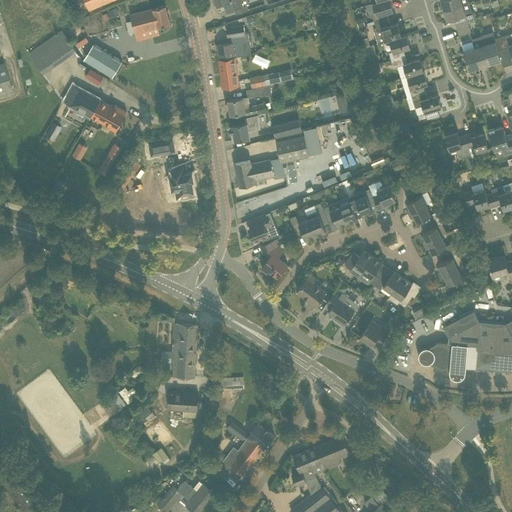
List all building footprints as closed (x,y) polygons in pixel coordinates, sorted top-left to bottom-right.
[(85,0),(90,9),(110,0),(85,0)] [(234,8),(236,13),(248,9),(246,4),(249,3),(248,0),(223,0),(227,10),(234,8)] [(388,2),(387,0),(380,0),(378,1),(373,2),(368,4),(375,23),(388,19),(386,13),(393,10),(390,1),(388,2)] [(440,0),(444,10),(469,2),(468,0),(440,0)] [(472,12),(469,2),(444,10),(447,20),(454,18),(455,24),(468,20),(476,18),(474,11),(472,12)] [(136,32),(170,23),(165,5),(131,14),(136,32)] [(118,13),(116,7),(108,11),(110,17),(118,13)] [(375,23),(376,27),(373,28),(378,43),(390,39),(399,36),(398,32),(400,32),(397,23),(390,25),(388,19),(375,23)] [(455,24),(457,30),(470,26),(468,20),(455,24)] [(217,45),(219,59),(235,57),(241,56),(241,55),(245,55),(244,43),(250,42),(248,33),(245,33),(244,24),(226,26),(227,37),(231,36),(232,43),(217,45)] [(471,32),(470,26),(457,30),(459,35),(471,32)] [(77,51),(62,30),(29,53),(44,73),(77,51)] [(391,60),(405,55),(403,49),(408,48),(406,44),(409,43),(406,34),(399,36),(390,39),(393,51),(389,52),(391,60)] [(511,37),(511,34),(500,37),(504,49),(510,47),(511,55),(511,37)] [(498,51),(504,49),(500,37),(495,39),(495,41),(485,45),(490,63),(501,60),(498,51)] [(122,61),(93,43),(84,59),(113,77),(122,61)] [(485,45),(474,48),(480,66),(490,63),(485,45)] [(480,66),(474,48),(464,51),(469,70),(480,66)] [(408,76),(424,71),(421,62),(419,63),(417,58),(407,61),(405,55),(391,60),(394,67),(404,64),(408,76)] [(235,57),(219,59),(223,87),(239,85),(235,57)] [(0,96),(14,93),(3,62),(0,63),(0,96)] [(374,66),(376,75),(382,73),(380,64),(374,66)] [(90,68),(85,77),(98,84),(103,76),(90,68)] [(410,87),(412,95),(425,91),(423,85),(425,84),(424,80),(426,79),(424,71),(408,76),(411,87),(410,87)] [(275,82),(273,72),(264,74),(249,77),(251,88),(274,82),(275,82)] [(109,127),(116,131),(127,111),(114,104),(113,106),(74,85),(65,101),(104,122),(105,121),(111,124),(109,127)] [(258,96),(272,94),(270,85),(257,87),(257,88),(246,90),(247,97),(242,98),(242,97),(228,99),(231,114),(244,112),(245,117),(267,111),(265,102),(251,106),(252,110),(250,111),(248,97),(258,95),(258,96)] [(425,91),(412,95),(415,104),(422,102),(425,112),(428,111),(436,108),(441,107),(438,98),(436,99),(435,94),(427,97),(425,91)] [(396,101),(388,103),(390,109),(398,107),(396,101)] [(439,115),(436,108),(428,111),(430,118),(439,115)] [(259,128),(257,114),(245,117),(246,123),(230,125),(231,127),(230,127),(231,133),(233,140),(250,137),(249,130),(259,128)] [(330,129),(344,124),(342,118),(328,124),(330,129)] [(273,126),(275,137),(302,131),(299,120),(273,126)] [(46,135),(54,140),(62,127),(53,122),(46,135)] [(511,137),(507,139),(503,126),(488,131),(494,149),(502,147),(504,154),(511,151),(511,137)] [(469,147),(465,135),(459,137),(457,131),(453,132),(452,131),(445,133),(446,134),(445,135),(450,150),(456,148),(459,158),(465,156),(467,161),(473,159),(469,147)] [(479,151),(488,147),(484,132),(472,136),(471,133),(465,135),(469,147),(471,146),(474,156),(480,154),(479,151)] [(304,133),(276,140),(281,162),(309,155),(304,133)] [(172,137),(149,142),(151,155),(175,151),(172,137)] [(79,142),(71,154),(80,159),(88,147),(79,142)] [(99,171),(106,175),(122,147),(114,143),(99,171)] [(407,166),(402,156),(391,161),(395,171),(407,166)] [(132,158),(127,165),(135,171),(137,172),(142,165),(132,158)] [(274,175),(271,159),(251,164),(250,160),(235,163),(240,186),(255,183),(254,179),(274,175)] [(175,188),(177,198),(195,195),(192,180),(194,180),(192,171),(187,172),(185,163),(172,165),(173,175),(170,176),(172,189),(175,188)] [(121,192),(135,171),(127,165),(112,186),(121,192)] [(462,180),(460,172),(448,175),(451,183),(462,180)] [(370,189),(375,200),(379,210),(389,205),(388,203),(396,199),(389,184),(383,187),(381,181),(379,181),(368,185),(370,189)] [(493,193),(497,205),(502,203),(504,209),(511,206),(511,189),(511,190),(509,183),(491,189),(493,193)] [(165,219),(161,207),(174,202),(168,185),(125,200),(133,224),(156,216),(158,221),(165,219)] [(370,189),(354,195),(356,199),(359,207),(360,209),(363,216),(373,212),(370,203),(375,200),(370,189)] [(464,193),(468,205),(476,202),(477,208),(489,204),(490,207),(497,205),(493,193),(486,195),(484,189),(472,192),(472,190),(464,193)] [(357,219),(354,211),(360,209),(359,207),(356,199),(354,195),(339,202),(347,223),(357,219)] [(426,204),(421,195),(407,202),(410,207),(406,209),(409,213),(426,204)] [(333,218),(337,227),(347,223),(339,202),(328,206),(326,200),(320,202),(328,220),(333,218)] [(305,209),(309,218),(316,236),(326,232),(322,222),(328,220),(320,202),(305,209)] [(426,204),(409,213),(411,218),(414,216),(417,222),(431,214),(426,204)] [(254,240),(262,237),(263,240),(279,234),(270,212),(254,219),(256,225),(249,228),(254,240)] [(309,218),(298,222),(297,219),(291,221),(296,233),(302,231),(306,240),(316,236),(309,218)] [(422,240),(424,245),(442,236),(437,226),(423,233),(425,238),(422,240)] [(442,236),(424,245),(427,249),(430,247),(433,253),(447,246),(442,236)] [(269,270),(277,276),(287,263),(278,257),(283,250),(277,246),(275,239),(260,246),(263,252),(270,257),(261,268),(267,272),(269,270)] [(353,265),(362,271),(373,256),(364,250),(358,258),(352,254),(354,252),(354,251),(345,264),(351,269),(353,265)] [(504,255),(488,260),(493,275),(500,273),(503,280),(511,277),(511,260),(506,262),(504,255)] [(373,256),(362,271),(370,278),(368,281),(375,285),(382,274),(376,270),(382,262),(373,256)] [(438,271),(440,276),(458,267),(453,257),(439,264),(441,270),(438,271)] [(458,267),(440,276),(443,280),(446,279),(448,284),(463,277),(458,267)] [(375,285),(390,296),(392,292),(392,293),(403,277),(394,270),(388,279),(382,274),(375,285)] [(317,279),(310,273),(297,291),(308,299),(306,301),(315,308),(326,292),(314,283),(317,279)] [(407,291),(412,283),(403,277),(392,293),(392,292),(390,296),(388,297),(398,304),(399,302),(405,306),(413,296),(407,291)] [(344,325),(355,310),(338,298),(339,297),(333,293),(326,303),(331,307),(329,311),(338,318),(337,320),(344,325)] [(419,353),(419,355),(419,359),(420,361),(422,362),(423,363),(427,364),(428,364),(431,362),(449,373),(450,375),(452,377),(453,378),(456,379),(458,379),(461,378),(462,377),(464,376),(465,375),(466,373),(466,372),(466,367),(511,370),(511,319),(506,323),(479,320),(474,309),(443,326),(449,336),(448,342),(439,341),(428,348),(426,348),(423,348),(421,350),(420,351),(419,353)] [(165,319),(174,323),(174,317),(167,314),(165,319)] [(381,324),(379,328),(371,322),(361,337),(372,344),(375,339),(380,343),(390,330),(381,324)] [(197,323),(179,323),(178,342),(173,341),(171,374),(194,375),(197,323)] [(219,378),(221,388),(244,387),(243,377),(219,378)] [(196,411),(198,411),(199,392),(169,390),(168,410),(184,411),(183,417),(196,418),(196,411)] [(111,415),(120,408),(113,397),(103,404),(111,415)] [(149,420),(155,415),(148,407),(142,412),(149,420)] [(152,434),(162,426),(156,418),(146,426),(152,434)] [(246,442),(230,464),(243,475),(274,434),(258,422),(249,434),(232,421),(227,427),(246,442)] [(342,436),(315,447),(324,468),(341,461),(340,459),(350,455),(342,436)] [(161,447),(153,454),(160,463),(168,457),(161,447)] [(340,511),(319,482),(314,472),(324,468),(315,447),(294,456),(300,472),(293,476),(297,485),(305,481),(312,495),(291,510),(292,511),(340,511)] [(0,480),(22,511),(50,511),(8,453),(0,458),(0,480)] [(216,495),(217,495),(200,481),(194,488),(185,480),(178,489),(173,486),(159,504),(167,510),(182,493),(184,495),(181,499),(196,511),(202,511),(209,504),(209,503),(208,504),(207,503),(215,494),(216,495)] [(389,498),(379,485),(370,492),(380,505),(389,498)]
